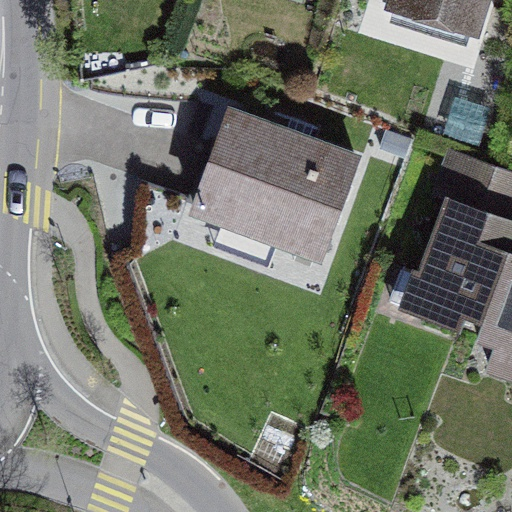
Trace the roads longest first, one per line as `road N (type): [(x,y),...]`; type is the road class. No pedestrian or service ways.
road 1 (tertiary): [(187,511),(165,464),(103,431),(10,352)]
road 2 (tertiary): [(0,295),(19,150),(0,91)]
road 3 (tertiary): [(0,461),(187,511)]
